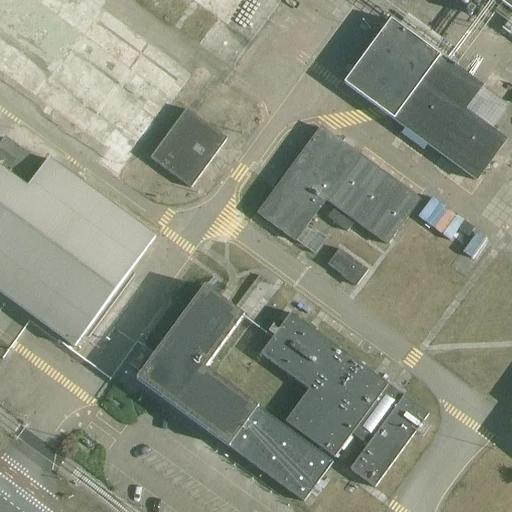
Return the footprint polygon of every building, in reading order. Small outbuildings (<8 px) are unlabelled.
[(511,0),(495,0),(511,12),(511,0)] [(343,84),(404,128),(401,133),(423,150),(426,145),(475,181),(505,141),(464,111),(481,87),(390,20),(343,84)] [(110,104),(166,105),(167,67),(110,66),(110,72),(110,104)] [(48,88),(48,102),(69,102),(69,89),(48,88)] [(189,186),(224,138),(184,108),(149,157),(189,186)] [(419,200),(320,128),(258,214),(295,241),(325,200),(386,245),(419,200)] [(0,166),(25,185),(39,165),(4,139),(0,144),(0,166)] [(96,156),(116,172),(127,158),(107,142),(96,156)] [(155,240),(47,160),(26,188),(0,168),(0,292),(74,347),(155,240)] [(448,238),(465,220),(434,190),(417,208),(448,238)] [(337,241),(325,257),(356,279),(368,262),(337,241)] [(301,501),(330,462),(205,369),(244,316),(204,287),(136,380),(301,501)] [(373,488),(426,415),(289,315),(260,355),(308,391),(284,423),(333,458),(350,434),(367,446),(349,470),(373,488)]
